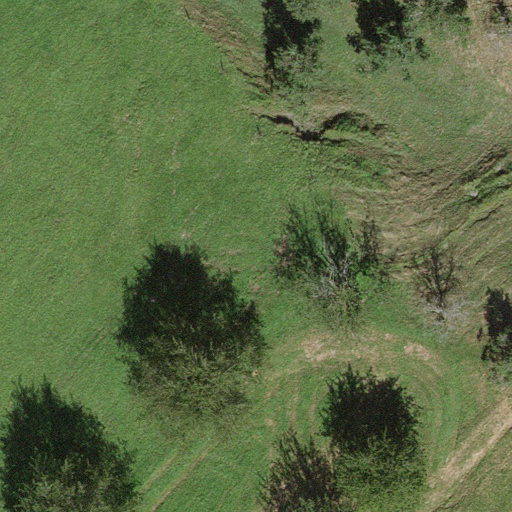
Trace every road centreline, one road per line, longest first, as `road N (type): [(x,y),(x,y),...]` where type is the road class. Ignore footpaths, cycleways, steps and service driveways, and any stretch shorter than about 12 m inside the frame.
road 1 (track): [(511,374),(501,340),(418,330),(283,377),(149,511)]
road 2 (track): [(511,416),(421,511)]
